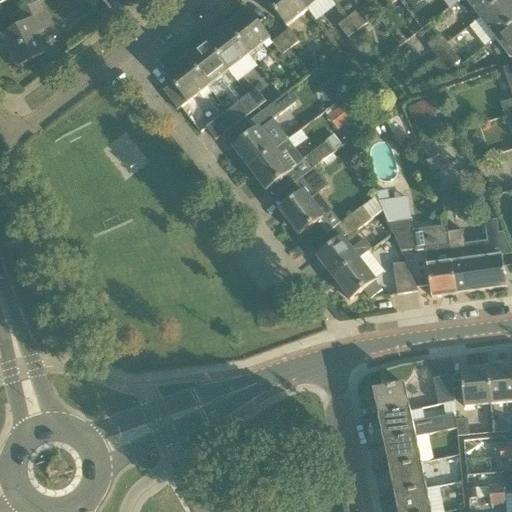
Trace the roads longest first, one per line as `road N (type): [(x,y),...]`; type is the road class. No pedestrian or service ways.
road 1 (residential): [(272,248),(126,49)]
road 2 (tertiary): [(328,359),(511,326)]
road 3 (residential): [(359,511),(328,359)]
road 4 (tertiary): [(220,400),(152,411),(88,437)]
road 5 (tertiary): [(100,466),(220,400)]
road 6 (primary): [(4,308),(23,429)]
road 7 (primary): [(51,420),(4,308)]
road 8 (residential): [(28,120),(126,49)]
